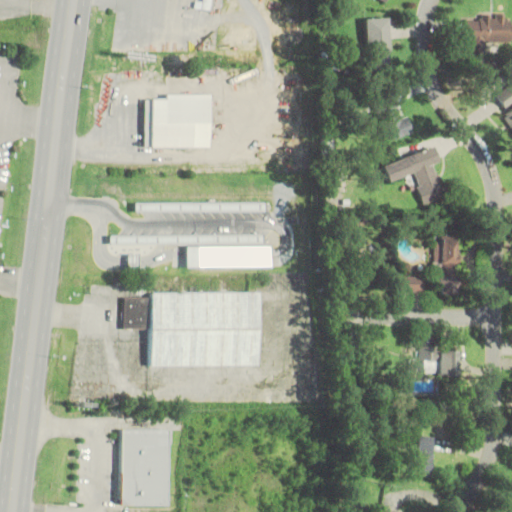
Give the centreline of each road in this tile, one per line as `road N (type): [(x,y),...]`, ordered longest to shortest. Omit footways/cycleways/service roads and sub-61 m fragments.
road 1 (residential): [(455,511),(495,451),(498,224),(491,171),(436,86),(426,39),(433,0)]
road 2 (primary): [(12,511),(73,0)]
road 3 (residential): [(497,316),(345,316)]
